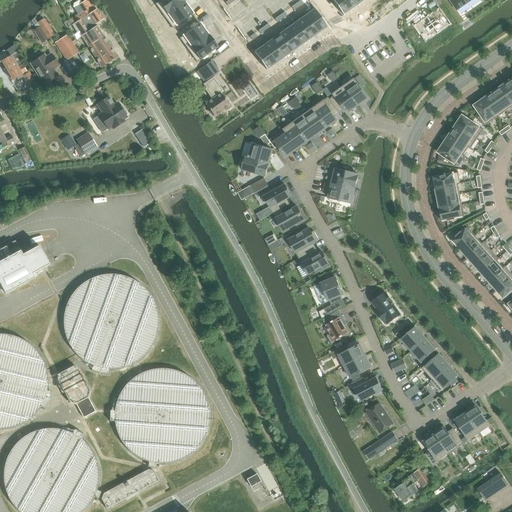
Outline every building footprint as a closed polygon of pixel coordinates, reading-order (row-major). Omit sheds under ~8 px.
[(74,4),(73,7),(78,14),(73,18),(76,23),(89,15),(96,25),(104,20),(94,5),(92,7),(87,0),(83,3),(81,1),(78,1),(74,4)] [(183,0),(161,0),(159,1),(168,13),(184,1),(183,0)] [(346,0),(332,0),(343,15),(353,8),(346,0)] [(359,0),(346,0),(353,8),(361,2),(359,0)] [(449,0),(457,11),(472,0),(482,0),(483,1),(484,0),(449,0)] [(184,1),(168,13),(176,25),(193,13),(184,1)] [(440,7),(413,26),(425,43),(452,25),(440,7)] [(315,9),(305,16),(318,33),(327,27),(315,9)] [(79,32),(88,46),(103,36),(96,25),(89,15),(76,23),(72,26),(77,33),(79,32)] [(305,16),(297,22),(310,39),(318,33),(305,16)] [(44,19),(38,24),(40,27),(48,39),(54,35),(44,19)] [(297,22),(289,28),(301,45),(310,39),(297,22)] [(200,24),(184,36),(192,47),(209,36),(200,24)] [(48,39),(40,27),(34,31),(42,43),(48,39)] [(289,28),(280,34),(293,51),(301,45),(289,28)] [(280,34),(272,40),(285,57),(293,51),(280,34)] [(67,36),(62,39),(73,57),(78,53),(74,46),(72,42),(67,36)] [(117,57),(103,36),(88,46),(102,67),(117,57)] [(209,36),(192,47),(201,59),(217,48),(209,36)] [(67,60),(73,57),(62,39),(56,43),(67,60)] [(272,40),(264,46),(276,63),(285,57),(272,40)] [(22,75),(27,72),(18,56),(18,55),(17,53),(20,52),(16,45),(5,52),(8,58),(2,62),(6,68),(4,69),(7,76),(9,75),(13,80),(17,78),(18,80),(23,78),(23,77),(23,76),(22,75)] [(264,46),(254,52),(267,70),(276,63),(264,46)] [(58,76),(54,70),(59,66),(52,55),(46,58),(45,55),(31,64),(45,85),(58,76)] [(199,70),(196,72),(201,79),(203,83),(219,72),(211,61),(199,70)] [(30,72),(23,76),(23,77),(23,78),(29,89),(37,84),(30,72)] [(360,76),(356,79),(362,87),(366,84),(360,76)] [(218,83),(214,77),(203,84),(206,88),(204,89),(212,100),(205,104),(214,117),(230,106),(221,94),(224,92),(218,83)] [(368,99),(354,80),(344,87),(358,106),(368,99)] [(511,102),(511,83),(510,81),(505,85),(503,86),(503,85),(502,86),(503,86),(501,87),(511,102)] [(344,87),(329,98),(339,112),(344,108),(348,114),(358,106),(344,87)] [(504,110),(505,112),(511,107),(511,102),(501,87),(500,88),(499,88),(499,89),(497,90),(492,93),(504,110)] [(504,110),(492,93),(487,97),(485,98),(484,98),(485,99),(483,100),(495,116),(496,118),(505,112),(504,110)] [(100,116),(94,120),(103,133),(109,129),(112,127),(114,129),(125,122),(124,120),(127,117),(125,114),(127,112),(122,106),(120,107),(118,104),(114,107),(112,104),(113,104),(109,98),(98,105),(103,113),(100,116)] [(329,98),(313,109),(316,112),(327,128),(338,121),(334,116),(339,113),(339,112),(329,98)] [(495,116),(483,100),(482,101),(482,100),(481,100),(482,101),(480,102),(474,106),(486,123),(487,125),(496,118),(495,116)] [(304,116),(318,135),(327,128),(316,112),(313,109),(304,116)] [(304,116),(294,123),(308,142),(318,135),(304,116)] [(473,137),(477,139),(483,130),(480,128),(462,116),(459,122),(457,124),(457,123),(456,124),(457,124),(456,125),(473,137)] [(294,123),(284,129),(298,149),(308,142),(294,123)] [(467,146),(471,148),(477,139),(473,137),(456,125),(455,127),(455,126),(454,127),(455,127),(454,129),(450,134),(467,146)] [(8,145),(15,142),(12,136),(6,139),(0,127),(0,146),(7,143),(8,145)] [(284,129),(272,138),(278,147),(286,158),(298,149),(284,129)] [(69,134),(61,140),(68,150),(76,144),(69,134)] [(461,155),(465,157),(463,156),(469,147),(471,149),(471,148),(467,146),(450,134),(447,140),(445,141),(444,142),(445,142),(444,143),(461,155)] [(265,135),(261,138),(266,145),(271,142),(265,135)] [(86,154),(97,147),(91,138),(80,145),(86,154)] [(272,138),(269,140),(275,149),(278,147),(272,138)] [(461,155),(444,143),(443,145),(443,144),(442,145),(443,145),(442,147),(438,153),(440,154),(455,164),(459,167),(465,157),(461,155)] [(269,165),(273,150),(252,144),(248,158),(246,158),(269,165)] [(27,165),(33,163),(25,148),(20,150),(27,165)] [(19,154),(8,160),(12,169),(19,168),(25,166),(24,164),(19,154)] [(265,177),(269,165),(246,158),(242,170),(265,177)] [(332,184),(355,189),(359,175),(335,169),(332,184)] [(455,185),(458,184),(455,184),(453,174),(446,175),(445,174),(438,175),(438,177),(435,177),(433,178),(435,184),(435,187),(434,187),(435,187),(435,189),(455,185)] [(264,179),(251,186),(255,193),(268,186),(264,179)] [(352,204),(355,189),(332,184),(328,198),(352,204)] [(455,185),(435,189),(436,191),(435,191),(436,191),(436,193),(438,199),(457,195),(460,195),(458,184),(455,185)] [(263,194),(274,213),(280,209),(289,205),(286,199),(292,196),(285,185),(276,190),(274,188),(270,190),(263,194)] [(268,187),(255,193),(257,197),(263,194),(270,190),(268,187)] [(457,195),(438,199),(439,205),(439,208),(440,208),(440,210),(460,206),(462,205),(460,195),(457,195)] [(460,206),(440,210),(440,212),(441,214),(442,221),(447,220),(447,221),(455,220),(455,218),(462,217),(464,216),(462,205),(460,206)] [(280,209),(274,213),(284,232),(305,220),(297,207),(283,215),(280,209)] [(319,240),(314,231),(312,232),(310,228),(289,240),(299,258),(316,249),(313,244),(319,240)] [(473,238),(475,236),(468,228),(466,229),(462,233),(461,232),(455,237),(456,238),(452,241),(457,246),(459,248),(458,248),(458,249),(459,248),(460,250),(473,238)] [(473,238),(460,250),(461,251),(461,252),(462,251),(463,253),(467,258),(481,246),(484,243),(484,242),(482,244),(475,236),(473,238)] [(49,265),(39,246),(22,255),(15,242),(0,249),(0,284),(5,294),(34,278),(32,274),(49,265)] [(481,246),(467,258),(471,262),(473,264),(472,264),(473,265),(474,266),(488,254),(491,251),(484,243),(481,246)] [(319,254),(316,249),(299,258),(309,275),(316,271),(317,273),(331,265),(323,252),(319,254)] [(488,254),(474,266),(475,267),(475,268),(476,267),(477,269),(482,274),(495,262),(499,259),(491,251),(488,254)] [(495,262),(482,274),(486,278),(487,280),(487,281),(488,281),(489,282),(502,270),(506,267),(505,266),(504,268),(497,261),(499,259),(495,262)] [(502,270),(489,282),(490,283),(489,284),(490,284),(492,285),(496,290),(509,278),(511,275),(511,273),(506,267),(502,270)] [(65,312),(65,328),(69,342),(78,355),(91,364),(107,368),(126,366),(138,361),(150,350),(157,336),(159,323),(157,307),(152,295),(145,287),(132,278),(120,274),(109,273),(97,276),(86,281),(72,294),(65,312)] [(511,275),(509,278),(496,290),(497,291),(497,292),(499,293),(504,298),(511,290),(511,275)] [(336,277),(321,283),(329,301),(343,295),(336,277)] [(385,293),(372,302),(377,310),(381,315),(380,316),(385,324),(387,323),(388,325),(401,315),(392,302),(393,302),(386,293),(386,294),(385,293)] [(332,306),(325,310),(328,315),(342,308),(339,302),(332,306)] [(339,311),(324,320),(327,325),(326,326),(331,334),(328,336),(333,343),(348,333),(344,326),(343,324),(346,322),(339,311)] [(407,322),(402,327),(407,332),(411,328),(407,322)] [(416,328),(401,340),(411,351),(426,339),(416,328)] [(0,428),(15,426),(27,421),(39,410),(46,396),(48,383),(46,368),(41,355),(34,347),(21,338),(9,334),(0,333),(0,428)] [(426,339),(411,351),(421,363),(436,350),(426,339)] [(366,356),(360,345),(339,356),(345,367),(366,356)] [(392,345),(384,348),(386,355),(394,351),(392,345)] [(431,382),(450,366),(440,355),(424,369),(433,380),(431,381),(431,382)] [(357,374),(372,367),(366,356),(345,367),(350,378),(351,378),(354,383),(360,380),(357,374)] [(392,365),(391,365),(395,373),(400,371),(397,363),(392,365)] [(75,404),(76,404),(83,418),(95,411),(88,397),(89,396),(91,391),(78,369),(74,365),(57,374),(57,380),(70,402),(75,404)] [(440,391),(458,375),(450,366),(431,382),(440,391)] [(115,405),(114,422),(119,435),(128,448),(141,457),(157,462),(176,460),(187,454),(199,443),(207,429),(209,416),(207,401),(201,388),(195,380),(182,371),(170,367),(159,367),(147,369),(136,374),(122,387),(115,405)] [(383,390),(376,378),(366,384),(363,378),(360,380),(354,383),(352,384),(361,401),(383,390)] [(455,378),(449,383),(451,386),(458,382),(455,378)] [(412,389),(405,394),(409,399),(410,399),(415,395),(412,389)] [(340,391),(334,394),(338,403),(344,401),(340,391)] [(375,423),(374,424),(380,433),(393,424),(380,404),(367,413),(375,423)] [(477,406),(466,413),(479,433),(490,426),(488,423),(487,421),(486,419),(477,406)] [(466,413),(455,420),(469,440),(479,433),(466,413)] [(490,426),(495,423),(492,418),(487,421),(488,423),(490,426)] [(463,444),(454,429),(448,433),(443,426),(434,432),(435,434),(434,435),(448,454),(463,444)] [(4,468),(4,484),(8,497),(17,511),(19,511),(81,511),(89,506),(96,492),(98,479),(96,463),(91,451),(84,443),(71,434),(59,430),(48,429),(36,431),(25,437),(11,450),(4,468)] [(398,440),(392,432),(372,446),(377,454),(398,440)] [(448,454),(434,435),(424,442),(431,452),(425,455),(433,466),(438,463),(439,462),(438,461),(448,454)] [(464,444),(469,440),(465,435),(460,438),(464,444)] [(421,462),(427,458),(422,451),(417,455),(421,462)] [(395,489),(404,502),(418,491),(413,484),(418,481),(423,487),(431,482),(422,468),(414,473),(407,479),(408,480),(395,489)] [(153,470),(147,469),(103,493),(101,498),(106,508),(158,480),(153,470)] [(257,474),(247,480),(251,487),(261,482),(257,474)] [(509,485),(501,474),(487,483),(486,484),(481,487),(489,498),(509,485)]
